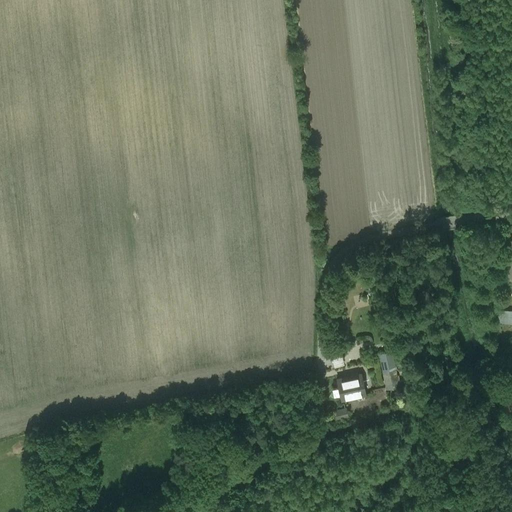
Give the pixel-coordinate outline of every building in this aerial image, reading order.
[(511,251),(503,250),(501,259),(509,261),(511,251)] [(511,251),(509,261),(501,259),(499,275),(511,277),(511,251)] [(509,307),(494,306),(493,327),(508,328),(509,307)] [(392,351),(379,353),(387,388),(399,386),(398,381),(404,379),(403,374),(397,376),(392,351)] [(361,373),(338,378),(342,399),(366,393),(361,373)] [(347,408),(335,410),(336,417),(348,415),(347,408)]
